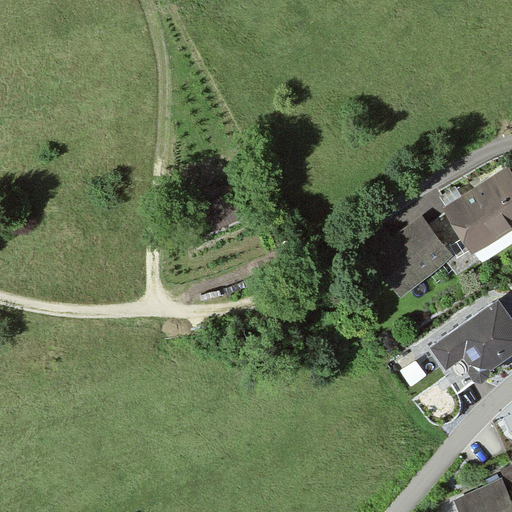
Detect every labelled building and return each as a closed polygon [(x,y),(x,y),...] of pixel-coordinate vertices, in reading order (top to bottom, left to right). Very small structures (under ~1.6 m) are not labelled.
[(511,161),(449,201),(477,246),(511,223),(511,161)] [(241,198),(207,206),(211,228),(246,221),(241,198)] [(456,249),(427,212),(376,252),(405,289),(456,249)] [(511,340),(511,320),(497,299),(435,341),(447,357),(466,345),(479,363),(511,340)] [(511,511),(511,489),(506,476),(460,497),(466,511),(511,511)]
